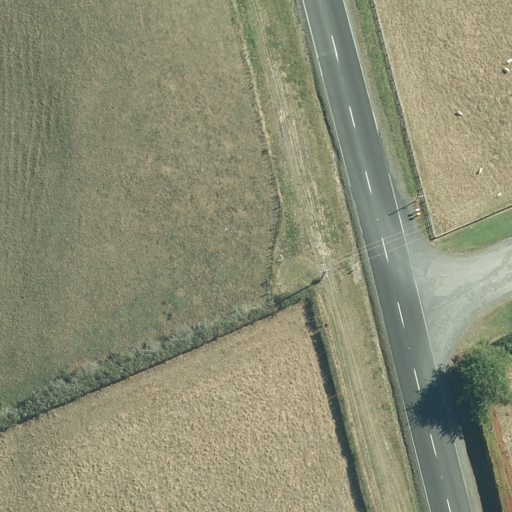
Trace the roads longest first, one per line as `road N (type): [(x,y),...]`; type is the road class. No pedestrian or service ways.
road 1 (unclassified): [(318,0),(405,329)]
road 2 (unclassified): [(405,329),(451,511)]
